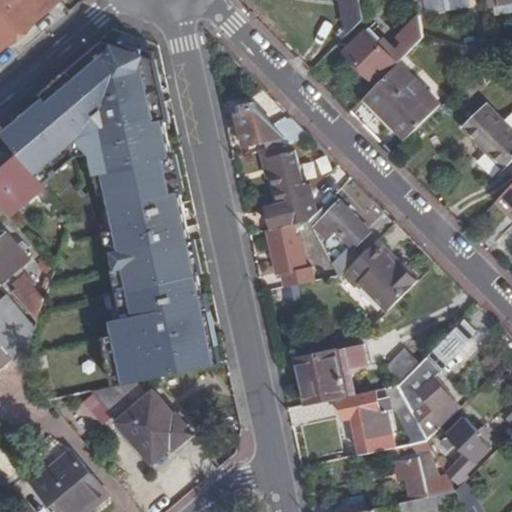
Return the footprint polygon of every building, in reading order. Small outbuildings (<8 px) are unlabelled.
[(0,0),(0,53),(59,2),(57,0),(0,0)] [(340,0),(348,36),(364,20),(359,0),(340,0)] [(425,39),(421,18),(400,39),(405,45),(397,53),(384,41),(382,42),(370,30),(366,33),(346,52),(376,83),(396,63),(398,66),(402,62),(425,39)] [(117,48),(122,44),(120,43),(112,39),(84,62),(88,66),(112,46),(117,48)] [(47,101),(5,135),(22,155),(38,175),(80,141),(88,151),(93,157),(97,177),(106,175),(110,195),(113,209),(171,197),(163,161),(171,160),(170,159),(163,123),(155,124),(149,96),(156,95),(149,62),(143,59),(142,53),(122,44),(117,48),(112,46),(88,66),(75,77),(78,81),(51,104),(47,100),(47,101)] [(454,60),(483,69),(492,60),(475,55),(457,49),(454,60)] [(149,96),(155,124),(163,123),(168,122),(153,56),(144,52),(142,53),(143,59),(149,62),(156,95),(149,96)] [(494,71),(502,63),(492,60),(483,69),(476,76),(486,85),(498,75),(494,71)] [(416,76),(402,62),(398,66),(412,81),(416,76)] [(511,66),(502,63),(500,70),(511,74),(510,76),(511,76),(511,66)] [(367,96),(411,139),(445,106),(416,76),(412,81),(398,66),(367,96)] [(75,77),(72,73),(43,97),(47,101),(47,100),(51,104),(78,81),(75,77)] [(253,104),(231,108),(233,115),(243,114),(250,147),(279,140),(284,138),(279,134),(254,111),(253,104)] [(511,162),(511,128),(487,105),(465,126),(507,168),(511,162)] [(281,146),(313,139),(293,120),(279,134),(284,138),(279,140),(281,146)] [(88,151),(80,141),(38,175),(47,185),(88,151)] [(259,152),(261,159),(268,157),(292,153),(291,145),(259,152)] [(264,208),(269,230),(292,225),(308,221),(317,212),(311,187),(304,189),(295,153),(292,153),(268,157),(273,177),(279,204),(264,208)] [(0,206),(10,218),(47,185),(38,175),(22,155),(0,174),(0,206)] [(265,179),(273,177),(268,157),(261,159),(265,179)] [(163,161),(171,197),(179,196),(184,195),(175,158),(170,159),(171,160),(163,161)] [(106,175),(97,177),(102,196),(110,195),(106,175)] [(511,188),(498,202),(510,214),(511,212),(511,188)] [(338,230),(354,247),(370,232),(334,194),(317,212),(308,221),(322,246),(338,230)] [(171,197),(113,209),(118,231),(120,241),(186,229),(179,196),(171,197)] [(294,235),(292,225),(269,230),(277,273),(284,272),(287,287),(314,280),(311,266),(305,267),(299,236),(294,235)] [(186,229),(120,241),(123,252),(114,254),(118,271),(118,272),(127,270),(132,292),(197,279),(186,229)] [(106,233),(108,244),(120,241),(118,231),(106,233)] [(0,284),(30,260),(8,235),(0,240),(0,284)] [(364,280),(390,307),(421,279),(406,263),(403,265),(390,253),(393,250),(380,238),(346,271),(358,285),(364,280)] [(120,241),(108,244),(110,255),(114,254),(123,252),(120,241)] [(344,244),(329,258),(338,274),(356,256),(344,244)] [(114,272),(119,295),(132,292),(127,270),(118,272),(118,271),(114,272)] [(197,279),(132,292),(137,318),(125,320),(114,323),(117,337),(128,385),(138,383),(217,366),(197,279)] [(16,294),(39,322),(43,310),(46,303),(33,288),(27,293),(23,288),(16,294)] [(119,295),(125,320),(137,318),(132,292),(119,295)] [(0,303),(0,343),(13,358),(23,370),(37,329),(8,296),(0,303)] [(464,321),(447,339),(458,350),(476,332),(464,321)] [(105,339),(116,388),(128,385),(117,337),(105,339)] [(447,339),(427,358),(439,370),(458,350),(447,339)] [(0,368),(13,358),(0,343),(0,368)] [(299,361),(310,405),(340,399),(348,397),(343,371),(370,365),(366,346),(299,361)] [(391,368),(404,381),(421,364),(408,351),(391,368)] [(439,370),(427,358),(421,364),(404,381),(400,385),(419,420),(422,426),(430,440),(461,408),(437,384),(445,376),(439,370)] [(150,396),(138,383),(128,385),(116,388),(94,392),(154,463),(174,446),(176,450),(195,433),(178,413),(175,416),(153,392),(150,396)] [(406,427),(419,420),(400,385),(386,389),(406,427)] [(388,441),(377,391),(348,397),(340,399),(344,421),(355,419),(361,447),(388,441)] [(464,419),(447,436),(439,444),(448,452),(455,445),(466,456),(448,473),(460,485),(479,466),(476,464),(491,449),(484,442),(490,436),(482,428),(478,432),(464,419)] [(407,433),(408,445),(430,440),(422,426),(407,433)] [(71,453),(32,487),(53,511),(89,511),(109,496),(90,475),(87,478),(81,472),(85,467),(71,453)] [(408,482),(412,501),(458,491),(452,481),(426,487),(421,460),(397,465),(399,483),(408,482)] [(475,495),(465,483),(458,491),(465,504),(475,495)] [(453,511),(468,509),(465,504),(458,491),(412,501),(400,504),(401,511),(453,511)] [(335,511),(365,511),(362,497),(334,504),(335,511)]
